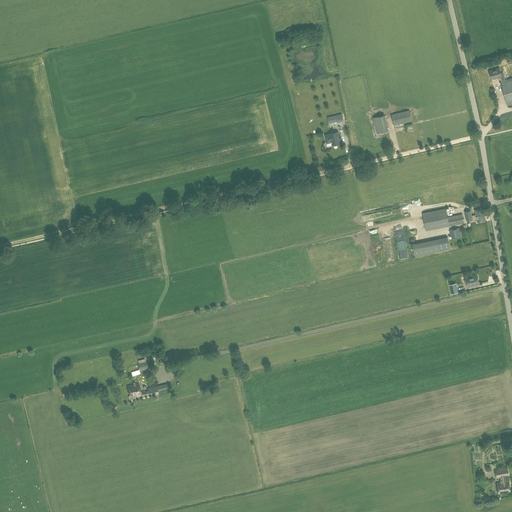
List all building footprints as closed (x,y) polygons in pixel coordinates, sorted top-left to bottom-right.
[(500,77),(501,80),(503,80),(505,79),(503,72),(501,73),(499,68),(489,71),(491,78),(497,77),(498,78),(500,77)] [(501,80),(500,81),(507,106),(511,104),(511,77),(505,79),(503,80),(501,80)] [(393,125),(412,121),(409,110),(391,114),(393,125)] [(336,122),(343,120),(342,114),(327,117),(329,124),(336,122)] [(388,128),(385,115),(373,118),(375,128),(377,134),(389,131),(388,128)] [(338,132),(329,134),(330,134),(325,135),(327,143),(331,142),(332,145),(333,145),(334,145),(336,145),(336,144),(341,143),(338,132)] [(483,208),(465,212),(466,221),(472,220),(472,219),(476,219),(477,222),(485,220),(483,208)] [(427,230),(464,223),(462,214),(448,217),(446,209),(423,213),(427,230)] [(399,226),(390,229),(393,238),(397,237),(396,234),(397,233),(396,231),(400,229),(399,226)] [(462,236),(460,227),(450,230),(451,239),(462,236)] [(448,229),(440,231),(441,238),(450,236),(448,229)] [(447,237),(413,244),(415,256),(449,249),(447,237)] [(467,287),(479,284),(477,274),(464,277),(467,287)] [(451,294),(458,292),(456,283),(449,285),(451,294)] [(149,366),(148,361),(138,363),(140,369),(149,367),(149,366)] [(129,399),(135,398),(135,395),(141,393),(139,383),(136,384),(133,384),(127,385),(130,396),(128,396),(129,399)] [(148,393),(168,389),(167,384),(147,388),(148,393)] [(500,477),(501,482),(497,483),(498,493),(511,491),(509,481),(507,481),(506,476),(508,475),(507,468),(495,470),(496,477),(500,477)]
